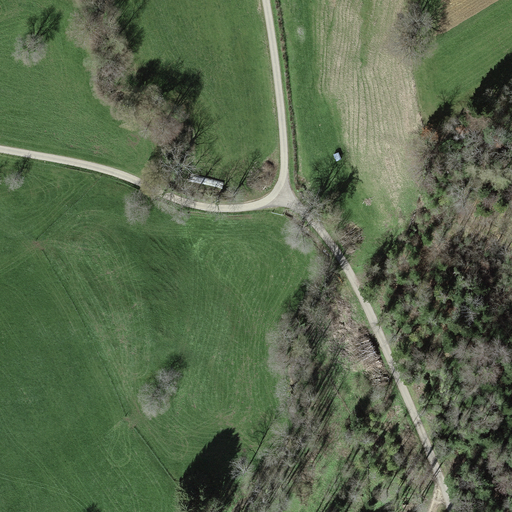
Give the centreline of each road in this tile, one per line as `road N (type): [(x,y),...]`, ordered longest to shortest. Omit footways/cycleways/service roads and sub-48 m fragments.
road 1 (unclassified): [(0,150),(96,169),(206,208),(268,199),(279,189),(283,159),(264,0)]
road 2 (track): [(280,183),(340,256),(362,298),(451,511)]
